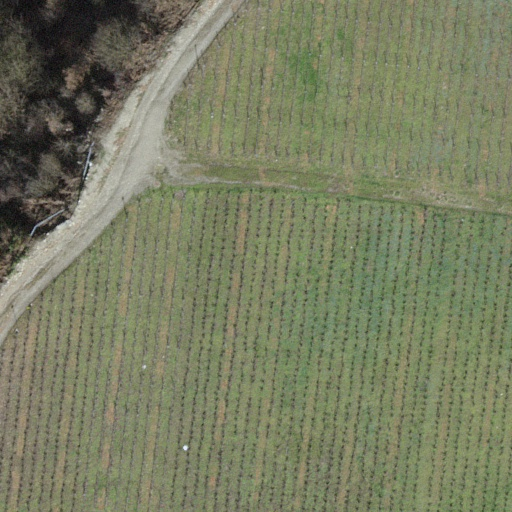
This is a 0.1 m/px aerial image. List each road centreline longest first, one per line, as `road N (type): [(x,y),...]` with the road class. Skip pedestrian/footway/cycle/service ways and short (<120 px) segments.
road 1 (track): [(117,168),(511,213)]
road 2 (track): [(214,0),(179,40),(129,151),(87,215),(0,314)]
